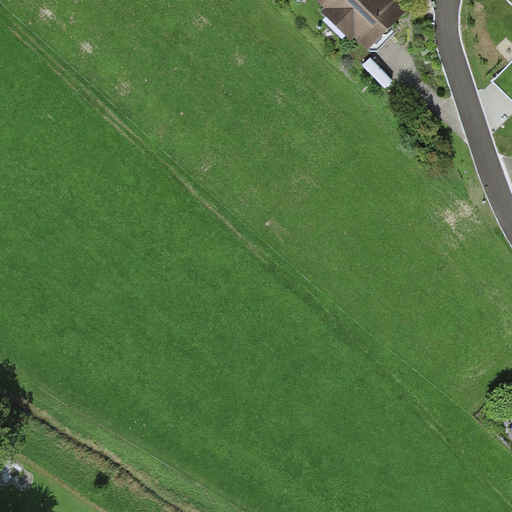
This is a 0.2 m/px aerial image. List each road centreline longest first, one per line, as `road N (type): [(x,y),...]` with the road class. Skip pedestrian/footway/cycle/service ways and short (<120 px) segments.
road 1 (track): [(0,13),(511,497)]
road 2 (residential): [(511,225),(453,60),(449,0)]
